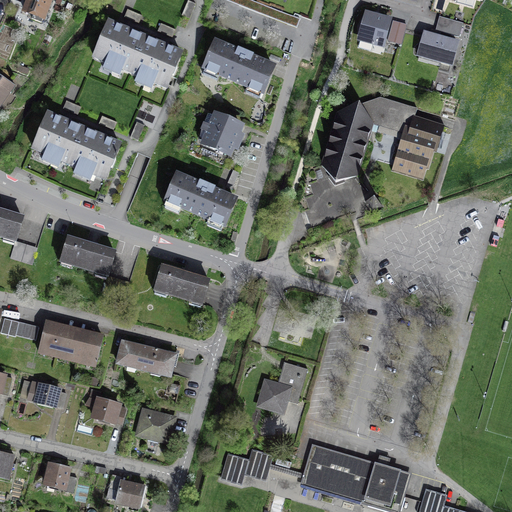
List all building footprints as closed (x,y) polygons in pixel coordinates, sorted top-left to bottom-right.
[(32,19),(42,23),(51,0),(50,0),(28,0),(25,11),(34,15),(32,19)] [(224,0),(297,28),(302,16),(295,14),(293,17),(250,0),(224,0)] [(182,15),(190,19),(196,4),(188,1),(182,15)] [(124,18),(139,24),(142,16),(127,10),(124,18)] [(362,32),(360,39),(383,46),(389,21),(367,14),(365,22),(362,21),(360,24),(359,31),(362,32)] [(459,37),(463,24),(440,18),(436,31),(459,37)] [(130,73),(145,39),(109,23),(103,37),(102,36),(98,44),(100,45),(94,58),(130,73)] [(172,38),(176,30),(161,24),(158,32),(172,38)] [(402,48),(407,30),(393,25),(388,44),(402,48)] [(425,34),(419,56),(442,62),(443,60),(452,62),(457,43),(425,34)] [(145,39),(130,73),(167,88),(172,76),(173,76),(177,68),(176,67),(181,54),(158,44),(145,39)] [(262,94),(273,68),(251,59),(250,62),(236,56),(237,53),(216,44),(205,69),(262,94)] [(0,106),(10,92),(11,93),(10,92),(15,85),(2,77),(0,79),(0,106)] [(415,118),(417,109),(380,98),(338,113),(322,165),(336,183),(357,176),(373,123),(380,125),(378,132),(402,139),(405,127),(411,128),(406,143),(436,152),(444,127),(415,118)] [(78,115),(81,107),(66,101),(63,109),(78,115)] [(33,149),(69,165),(84,130),(48,115),(42,128),(41,127),(37,136),(39,136),(33,149)] [(102,116),(99,124),(113,130),(117,123),(102,116)] [(204,145),(229,155),(241,127),(216,116),(211,127),(204,124),(201,131),(209,134),(204,145)] [(144,126),(137,122),(130,138),(138,141),(144,126)] [(84,130),(69,165),(105,180),(111,167),(112,168),(116,159),(114,159),(120,145),(97,136),(84,130)] [(224,226),(235,200),(213,191),(212,194),(198,189),(199,185),(177,176),(167,201),(224,226)] [(381,206),(377,197),(367,201),(372,211),(381,206)] [(0,236),(16,242),(23,220),(4,214),(4,211),(0,210),(0,236)] [(68,240),(61,262),(108,276),(115,254),(96,248),(97,246),(90,244),(89,246),(68,240)] [(32,265),(37,251),(15,244),(10,258),(32,265)] [(162,268),(155,290),(202,305),(209,283),(190,277),(191,275),(184,273),(183,275),(162,268)] [(107,279),(103,293),(125,300),(129,285),(107,279)] [(4,319),(1,333),(15,336),(19,323),(4,319)] [(35,341),(39,328),(19,323),(15,336),(35,341)] [(47,323),(39,353),(95,367),(103,337),(89,333),(88,337),(60,330),(60,326),(47,323)] [(160,374),(170,377),(175,356),(152,350),(153,349),(146,347),(146,349),(123,343),(118,364),(127,366),(127,369),(136,371),(136,368),(151,372),(151,375),(160,377),(160,374)] [(259,406),(283,413),(286,401),(298,405),(308,370),(284,363),(277,386),(266,382),(259,406)] [(0,392),(8,394),(12,379),(1,376),(2,373),(0,372),(0,392)] [(36,402),(55,407),(55,406),(63,408),(66,394),(59,392),(60,390),(56,390),(57,386),(53,385),(52,388),(40,385),(36,402)] [(119,407),(120,406),(118,406),(119,403),(115,402),(115,405),(98,400),(93,417),(122,424),(126,409),(119,407)] [(174,419),(144,411),(138,435),(149,437),(148,439),(159,442),(159,440),(168,442),(174,419)] [(293,447),(290,456),(296,457),(298,449),(293,447)] [(314,448),(306,475),(305,479),(362,496),(361,499),(367,500),(368,498),(399,507),(408,476),(387,469),(390,459),(380,456),(377,466),(314,448)] [(248,463),(305,479),(306,475),(271,465),(273,458),(251,452),(248,463),(227,457),(221,478),(242,484),(248,463)] [(0,477),(9,480),(14,456),(0,453),(0,477)] [(50,465),(45,485),(65,489),(64,491),(74,493),(77,478),(68,476),(69,469),(50,465)] [(122,478),(112,476),(109,490),(117,491),(115,503),(140,508),(144,487),(121,482),(122,478)] [(455,511),(443,508),(446,498),(425,492),(419,511),(455,511)]
